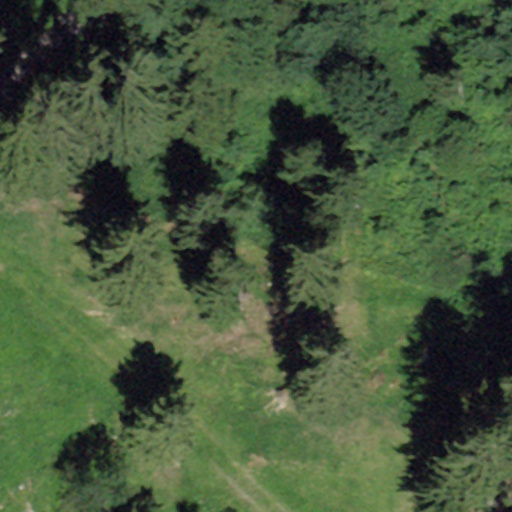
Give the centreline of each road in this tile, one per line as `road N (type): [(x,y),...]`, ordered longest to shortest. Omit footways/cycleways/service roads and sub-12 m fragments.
road 1 (track): [(0,224),(33,273),(270,511)]
road 2 (track): [(144,0),(43,84)]
